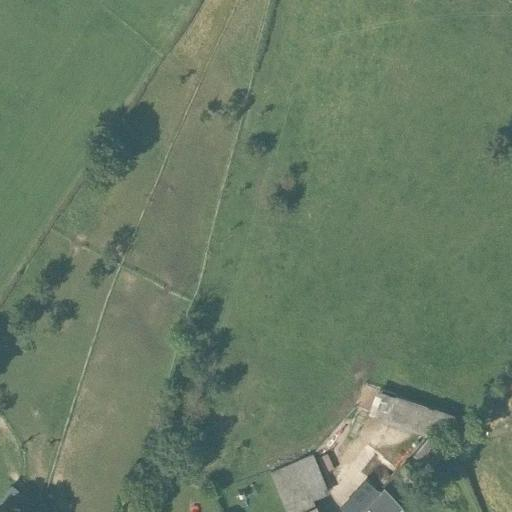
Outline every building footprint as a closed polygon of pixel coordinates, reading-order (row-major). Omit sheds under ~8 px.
[(439,390),(408,380),(402,398),(396,396),(387,421),(429,434),(446,440),(454,416),(433,409),(439,390)] [(446,440),(429,434),(413,453),(432,467),(454,443),(446,440)] [(311,455),(270,474),(287,511),(299,511),(316,505),(312,498),(328,492),(311,455)] [(380,493),(366,480),(342,508),(345,511),(395,511),(401,507),(384,488),(380,493)] [(339,505),(353,489),(344,481),(330,497),(339,505)]
